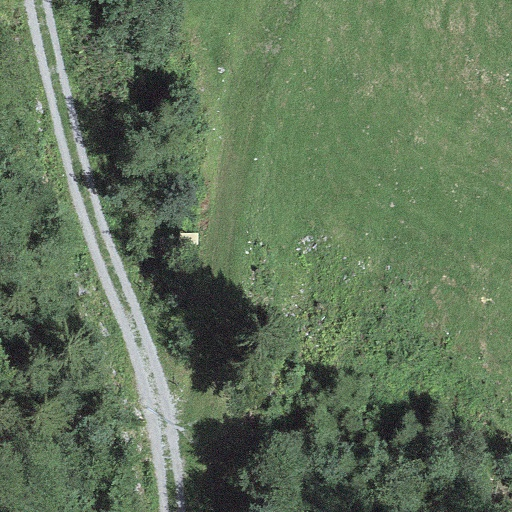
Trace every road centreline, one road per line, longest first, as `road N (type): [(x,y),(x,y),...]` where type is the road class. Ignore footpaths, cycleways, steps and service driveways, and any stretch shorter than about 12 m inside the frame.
road 1 (track): [(47,0),(96,219),(178,434)]
road 2 (track): [(178,434),(211,377),(237,189),(241,90),(283,0)]
